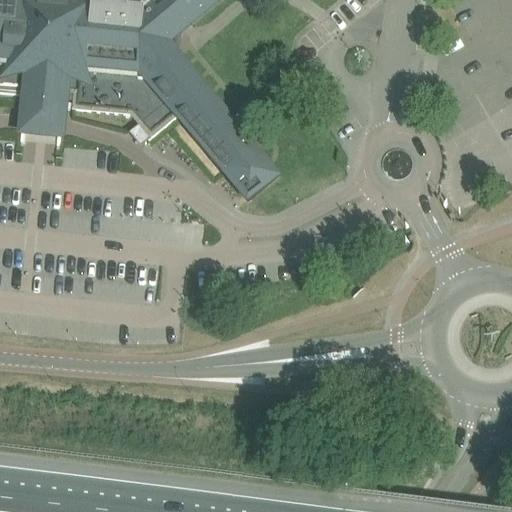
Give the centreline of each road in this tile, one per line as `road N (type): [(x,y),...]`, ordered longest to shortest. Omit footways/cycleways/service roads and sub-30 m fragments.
road 1 (secondary): [(438,314),(396,335),(140,375)]
road 2 (secondary): [(140,375),(437,365)]
road 3 (secondary): [(140,375),(0,362)]
road 4 (tertiary): [(458,389),(460,430),(444,468),(409,511)]
road 5 (tertiary): [(435,511),(486,439),(504,397)]
